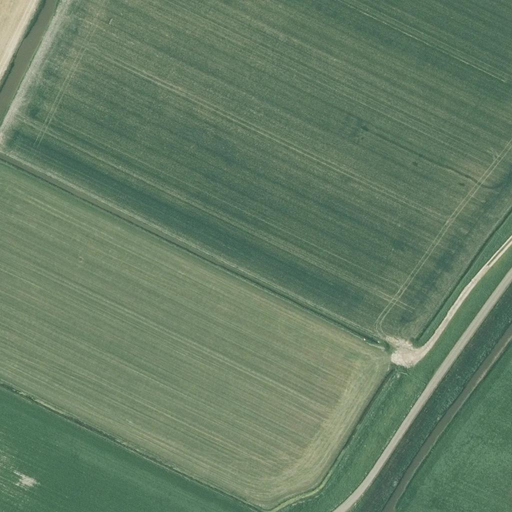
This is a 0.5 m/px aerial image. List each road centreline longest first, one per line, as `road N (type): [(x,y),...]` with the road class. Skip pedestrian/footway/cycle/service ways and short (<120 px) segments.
road 1 (unclassified): [(511,272),(337,511)]
road 2 (track): [(395,348),(409,356),(424,351),(511,241)]
